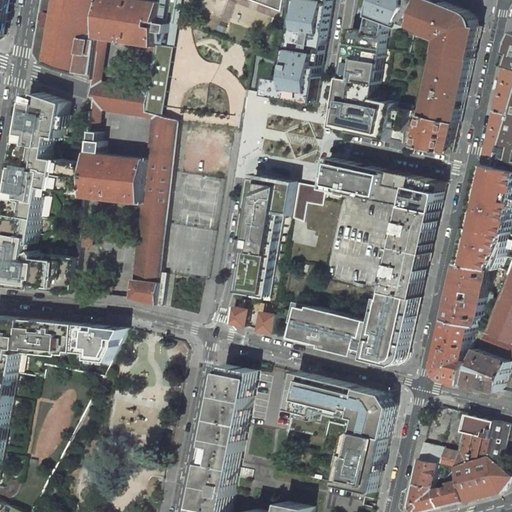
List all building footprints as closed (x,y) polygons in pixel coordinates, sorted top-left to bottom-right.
[(0,0),(0,34),(7,36),(11,15),(13,0),(0,0)] [(106,0),(48,0),(43,33),(39,52),(45,61),(96,78),(102,36),(106,0)] [(106,0),(102,36),(150,45),(159,46),(163,21),(167,1),(160,0),(106,0)] [(166,0),(167,1),(163,21),(172,23),(175,0),(166,0)] [(261,0),(285,9),(286,0),(261,0)] [(301,0),(288,80),(275,78),(273,89),(285,91),(284,97),(309,101),(310,95),(321,97),(336,0),(301,0)] [(385,0),(380,30),(355,26),(353,42),(390,48),(413,52),(418,25),(424,0),(385,0)] [(444,51),(477,59),(484,25),(480,24),(480,23),(481,21),(481,20),(480,19),(479,17),(475,16),(476,13),(468,9),(458,5),(444,0),(424,0),(418,25),(429,29),(427,34),(446,41),(444,51)] [(347,78),(339,126),(408,141),(415,111),(417,105),(377,96),(379,82),(384,83),(386,69),(381,69),(383,56),(388,57),(390,48),(353,42),(347,78)] [(150,45),(144,87),(152,88),(159,46),(150,45)] [(477,59),(444,51),(438,73),(435,72),(431,88),(422,85),(417,105),(415,111),(442,117),(463,121),(477,59)] [(511,56),(510,65),(511,65),(511,117),(497,164),(511,167),(511,56)] [(487,161),(497,164),(511,117),(511,65),(510,65),(499,109),(487,161)] [(95,90),(94,96),(98,98),(97,103),(106,105),(149,111),(152,88),(144,87),(96,78),(95,87),(95,90)] [(11,212),(45,218),(52,183),(60,184),(60,188),(67,189),(68,184),(90,188),(92,163),(45,153),(52,132),(61,135),(64,125),(72,102),(44,92),(41,102),(31,101),(25,137),(15,190),(13,202),(11,212)] [(309,101),(320,103),(321,97),(310,95),(309,101)] [(93,151),(101,152),(106,105),(97,103),(97,110),(93,151)] [(463,121),(442,117),(415,111),(408,141),(456,152),(463,121)] [(147,203),(135,298),(161,304),(165,272),(171,221),(177,170),(183,120),(157,114),(152,158),(147,203)] [(89,196),(147,203),(152,158),(101,152),(93,151),(92,163),(90,188),(89,196)] [(412,204),(440,210),(446,181),(334,156),(331,172),(329,187),(346,191),(400,202),(412,204)] [(511,167),(497,164),(487,161),(465,261),(493,265),(498,267),(505,256),(511,228),(511,167)] [(240,291),(273,296),(287,211),(297,213),(302,183),(302,182),(258,174),(253,206),(246,251),(244,266),(242,279),(240,291)] [(326,205),(329,187),(309,184),(302,183),(297,217),(308,221),(310,201),(326,205)] [(440,210),(412,204),(395,279),(394,279),(393,283),(394,283),(393,290),(420,296),(430,253),(440,210)] [(45,218),(11,212),(6,240),(1,272),(7,273),(6,284),(81,292),(84,257),(44,253),(41,250),(39,252),(37,252),(38,243),(41,244),(45,218)] [(511,260),(507,269),(484,341),(511,353),(511,260)] [(493,265),(465,261),(458,288),(493,294),(493,291),(492,290),(489,289),(493,265)] [(166,305),(170,273),(165,272),(161,304),(166,305)] [(453,317),(479,322),(483,323),(488,298),(491,299),(492,298),(493,294),(458,288),(453,317)] [(420,296),(393,290),(392,294),(391,298),(386,296),(380,321),(301,301),(296,321),(297,322),(293,337),(319,344),(319,341),(324,342),(328,343),(328,346),(361,354),(361,351),(368,353),(373,354),(372,357),(401,364),(402,363),(403,363),(408,360),(409,358),(410,358),(421,310),(423,301),(424,297),(420,296)] [(253,309),(237,306),(234,323),(249,326),(253,309)] [(268,312),(265,311),(262,330),(278,334),(281,314),(275,313),(268,312)] [(0,368),(21,372),(25,353),(20,352),(22,348),(35,347),(35,349),(44,350),(44,346),(68,348),(77,349),(82,350),(84,323),(78,322),(4,315),(0,317),(0,368)] [(473,357),(479,322),(453,317),(445,363),(446,369),(447,372),(449,374),(454,378),(470,382),(478,358),(473,357)] [(107,374),(133,329),(94,324),(84,322),(84,323),(82,350),(81,369),(107,374)] [(505,390),(511,371),(511,358),(482,345),(478,358),(470,382),(505,390)] [(261,370),(229,363),(209,466),(199,511),(315,511),(317,506),(290,500),(287,511),(281,511),(261,508),(259,511),(233,511),(240,476),(253,479),(255,470),(242,467),(251,424),(261,370)] [(9,479),(29,374),(21,372),(0,368),(0,499),(4,502),(12,500),(18,495),(23,482),(9,479)] [(391,393),(301,370),(300,378),(294,407),(323,414),(324,409),(365,418),(363,429),(363,430),(392,437),(399,406),(391,393)] [(471,413),(462,451),(458,466),(491,455),(500,420),(471,413)] [(511,423),(500,420),(491,455),(511,472),(511,460),(507,457),(511,438),(511,423)] [(386,466),(392,437),(363,430),(359,429),(356,441),(353,441),(353,443),(348,465),(347,468),(353,469),(349,484),(367,488),(380,491),(386,466)] [(353,443),(350,442),(344,464),(348,465),(353,443)] [(462,451),(427,443),(423,458),(442,462),(458,466),(462,451)] [(467,501),(504,492),(511,481),(511,472),(491,455),(458,466),(462,480),(467,501)] [(437,487),(442,462),(423,458),(418,483),(437,487)] [(353,469),(347,468),(344,483),(349,484),(353,469)] [(451,486),(438,489),(442,507),(467,501),(462,480),(450,483),(451,486)] [(419,511),(421,511),(442,507),(438,489),(437,488),(437,487),(418,483),(413,506),(419,511)] [(365,497),(378,500),(380,491),(367,488),(365,497)]
